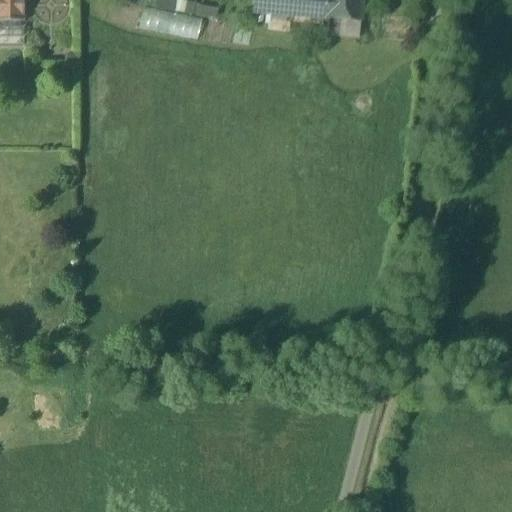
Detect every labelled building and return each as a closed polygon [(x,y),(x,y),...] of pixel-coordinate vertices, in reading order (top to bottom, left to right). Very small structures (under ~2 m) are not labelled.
[(20,22),(24,23),(23,0),(0,0),(0,22),(3,23),(20,22)] [(173,12),(176,1),(171,0),(156,0),(154,9),(173,12)] [(269,14),(281,15),(282,0),(259,0),(259,13),(269,14)] [(287,16),(326,19),(327,0),(282,0),(281,15),(287,16)] [(327,0),(326,19),(338,21),(360,22),(361,0),(327,0)] [(218,9),(186,2),(184,15),(216,21),(218,9)] [(286,28),(287,16),(269,14),(268,27),(286,28)] [(358,40),(360,22),(338,21),(337,38),(358,40)] [(0,48),(24,48),(24,28),(20,28),(20,22),(3,23),(3,29),(0,28),(0,48)]
